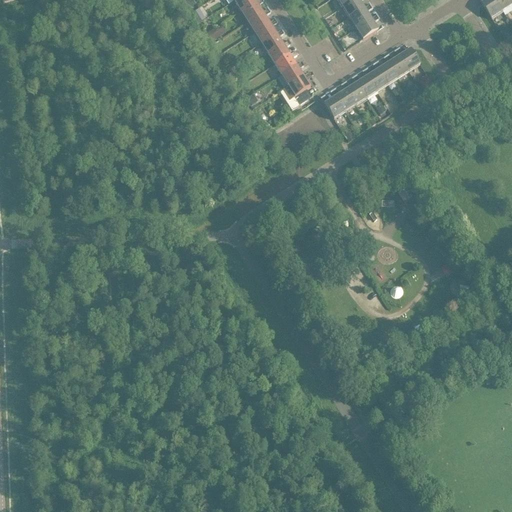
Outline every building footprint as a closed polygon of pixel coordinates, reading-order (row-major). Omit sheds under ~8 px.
[(254,4),(251,0),(236,0),(232,3),(239,13),(254,4)] [(261,14),(256,7),(262,4),(259,0),(254,4),(239,13),(245,24),(261,14)] [(334,0),(340,9),(355,0),(334,0)] [(355,0),(340,9),(347,20),(362,10),(358,3),(362,0),(355,0)] [(493,0),(489,0),(485,3),(483,0),(478,0),(481,5),(491,21),(502,14),(493,0)] [(493,0),(502,14),(511,7),(511,6),(508,0),(493,0)] [(362,10),(347,20),(354,31),(369,21),(365,14),(370,10),(368,7),(362,10)] [(267,25),(263,18),(269,14),(266,11),(261,14),(245,24),(252,35),(267,25)] [(330,12),(324,17),(328,22),(334,18),(330,12)] [(199,13),(191,18),(196,25),(204,20),(199,13)] [(369,21),(354,31),(361,42),(377,32),(372,24),(377,21),(375,17),(369,21)] [(274,36),(270,29),(275,25),(273,21),(267,25),(252,35),(259,45),(274,36)] [(511,30),(511,28),(500,35),(505,42),(511,37),(511,30)] [(341,45),(353,38),(348,29),(335,36),(341,45)] [(203,37),(207,44),(218,37),(214,30),(203,37)] [(274,36),(259,45),(266,56),(281,46),(276,39),(282,35),(280,32),(274,36)] [(288,57),(283,50),(289,46),(287,43),(281,46),(266,56),(272,67),(288,57)] [(398,58),(407,74),(418,67),(408,51),(401,56),(398,50),(394,53),(398,58)] [(294,68),(294,67),(290,60),(296,57),(293,53),(288,57),(272,67),(279,77),(294,68)] [(226,57),(220,61),(223,67),(229,63),(226,57)] [(387,65),(397,80),(407,74),(398,58),(391,63),(387,57),(383,59),(387,65)] [(286,88),(301,78),(297,71),(302,67),(300,64),(294,67),(294,68),(279,77),(286,88)] [(376,72),(386,87),(397,80),(387,65),(380,70),(376,64),(373,66),(376,72)] [(366,79),(375,94),(386,87),(376,72),(369,76),(366,71),(362,73),(366,79)] [(301,78),(286,88),(282,90),(289,102),(293,99),(296,104),(307,97),(304,92),(308,89),(303,82),(309,78),(307,74),(301,78)] [(359,83),(355,77),(351,80),(355,85),(365,101),(375,94),(366,79),(359,83)] [(426,78),(417,84),(423,93),(432,88),(426,78)] [(344,92),(354,107),(365,101),(355,85),(348,90),(344,84),(341,86),(344,92)] [(358,113),(354,107),(344,92),(337,97),(334,91),(330,93),(334,99),(343,114),(347,120),(358,113)] [(252,95),(245,99),(250,106),(256,102),(252,95)] [(322,105),(332,121),(343,114),(334,99),(327,103),(323,98),(319,100),(323,105),(322,105)] [(381,107),(375,111),(378,116),(384,112),(381,107)] [(371,120),(365,124),(368,129),(374,125),(371,120)] [(349,133),(342,137),(345,141),(352,137),(349,133)] [(405,182),(399,186),(411,204),(416,200),(405,182)] [(361,215),(367,222),(372,217),(366,211),(361,215)] [(412,219),(405,224),(411,232),(419,227),(412,219)] [(430,229),(422,234),(428,243),(436,238),(430,229)]
